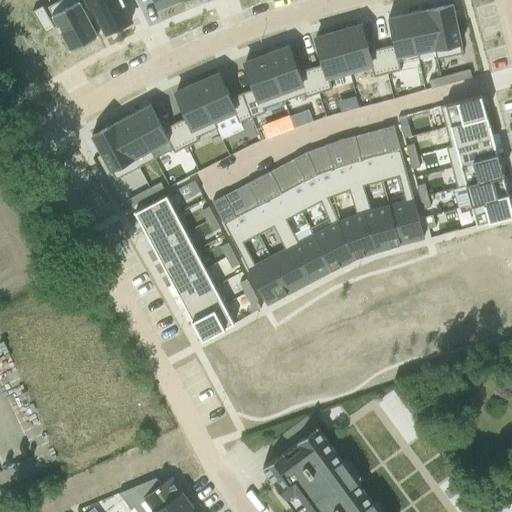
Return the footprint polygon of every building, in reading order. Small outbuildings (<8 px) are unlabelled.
[(77,0),(59,0),(47,7),(69,49),(69,50),(69,51),(97,36),(97,35),(96,35),(77,0)] [(84,0),(88,8),(92,6),(105,33),(130,21),(120,0),(84,0)] [(152,0),(156,9),(178,0),(179,0),(180,0),(179,0),(152,0)] [(452,4),(425,10),(436,59),(462,53),(452,4)] [(42,6),(32,11),(44,33),(55,28),(42,6)] [(425,11),(408,14),(417,58),(418,57),(417,53),(433,49),(435,59),(436,59),(425,10),(425,11)] [(31,11),(0,29),(0,34),(9,49),(7,50),(15,63),(17,62),(25,77),(48,63),(34,40),(44,33),(32,11),(31,11)] [(393,45),(380,48),(386,73),(400,70),(398,62),(417,58),(408,14),(387,18),(393,45)] [(360,25),(337,32),(349,75),(371,69),(373,77),(386,73),(380,48),(367,52),(360,25)] [(322,65),(310,68),(318,93),(331,89),(329,81),(349,75),(337,32),(315,38),(322,65)] [(288,47),(266,55),(283,101),(303,94),(305,98),(318,93),(310,68),(297,73),(288,47)] [(253,89),(241,93),(251,117),(264,112),(263,109),(283,101),(266,55),(244,63),(253,89)] [(469,69),(440,77),(442,85),(471,78),(469,69)] [(217,73),(196,83),(216,128),(221,138),(240,129),(238,123),(251,117),(241,93),(229,99),(217,73)] [(440,77),(428,80),(430,89),(442,85),(440,77)] [(186,118),(174,123),(185,146),(198,141),(196,137),(216,128),(196,83),(175,93),(186,118)] [(480,96),(439,107),(445,127),(486,116),(480,96)] [(149,105),(131,115),(154,159),(171,149),(173,153),(185,146),(174,123),(162,129),(149,105)] [(115,123),(114,123),(138,167),(139,167),(154,159),(131,115),(115,123)] [(486,116),(445,127),(450,146),(445,147),(445,148),(492,136),(489,126),(488,126),(486,116)] [(290,121),(293,128),(301,125),(298,118),(290,121)] [(114,123),(91,136),(115,180),(138,167),(114,123)] [(274,123),(266,126),(270,137),(278,134),(274,123)] [(386,152),(374,155),(381,181),(398,177),(404,202),(388,206),(399,245),(399,244),(423,238),(393,125),(379,129),(386,152)] [(407,125),(400,127),(403,138),(410,136),(407,125)] [(354,136),(340,140),(375,251),(399,245),(388,206),(370,211),(363,186),(381,181),(374,155),(360,159),(354,136)] [(492,136),(445,148),(451,168),(496,156),(494,146),(492,136)] [(335,167),(316,174),(326,198),(348,191),(356,215),(337,222),(353,259),(375,251),(340,140),(327,144),(335,167)] [(413,144),(405,147),(408,158),(416,156),(413,144)] [(303,180),(288,188),(301,212),(320,202),(330,226),(313,235),(331,270),(353,259),(337,222),(326,198),(316,174),(306,152),(292,159),(303,180)] [(416,156),(408,158),(411,170),(419,168),(416,156)] [(496,156),(451,168),(456,187),(502,175),(499,165),(496,156)] [(269,171),(258,177),(269,198),(267,200),(310,281),(331,270),(331,271),(331,270),(313,235),(298,242),(286,220),(301,212),(288,188),(281,192),(269,171)] [(502,175),(456,187),(456,188),(465,186),(470,205),(507,195),(504,185),(505,185),(502,175)] [(257,205),(245,211),(258,235),(272,227),(284,250),(269,257),(288,293),(310,281),(267,200),(269,198),(258,177),(246,184),(257,205)] [(194,181),(187,184),(192,195),(199,191),(194,181)] [(160,183),(149,188),(153,195),(164,190),(160,183)] [(423,184),(416,186),(419,198),(426,195),(423,184)] [(149,188),(128,199),(132,206),(153,195),(149,188)] [(166,195),(134,212),(144,231),(176,214),(166,195)] [(224,195),(211,202),(266,305),(288,293),(269,257),(255,265),(243,242),(258,235),(245,211),(235,216),(224,195)] [(426,195),(419,198),(422,209),(430,207),(426,195)] [(511,213),(507,195),(470,205),(476,225),(511,215),(511,213)] [(208,207),(201,211),(206,221),(213,218),(208,207)] [(176,214),(144,231),(153,249),(186,232),(176,214)] [(432,215),(424,217),(427,229),(435,227),(432,215)] [(213,218),(206,221),(212,232),(219,228),(213,218)] [(186,232),(153,249),(163,267),(195,250),(186,232)] [(227,243),(220,247),(225,257),(232,254),(227,243)] [(195,250),(163,267),(172,285),(205,268),(195,250)] [(232,254),(225,257),(231,268),(238,264),(232,254)] [(205,268),(172,285),(182,303),(214,286),(205,268)] [(246,279),(239,283),(244,293),(251,290),(246,279)] [(214,286),(182,303),(192,321),(224,304),(214,286)] [(251,290),(244,293),(250,304),(257,300),(251,290)] [(224,304),(192,321),(202,340),(234,323),(224,304)] [(291,511),(380,511),(313,414),(253,455),(291,511)] [(155,478),(118,493),(130,510),(133,508),(136,511),(154,511),(182,492),(170,477),(160,484),(155,478)] [(182,492),(154,511),(184,511),(192,506),(182,492)] [(511,511),(511,499),(492,511),(511,511)]
